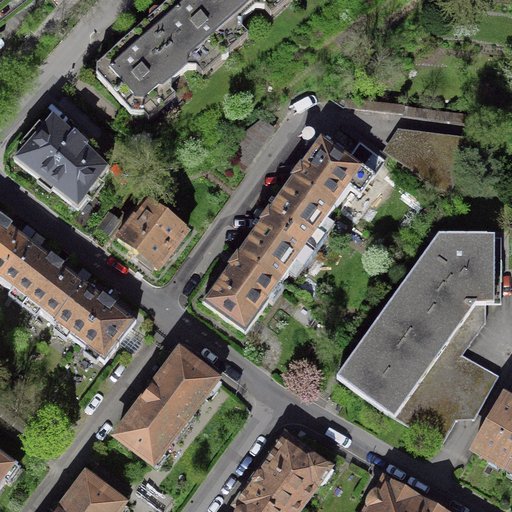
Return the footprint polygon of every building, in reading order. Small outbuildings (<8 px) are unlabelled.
[(0,0),(0,41),(3,39),(0,34),(0,29),(37,1),(36,0),(0,0)] [(248,15),(234,0),(174,0),(160,12),(154,12),(149,15),(149,21),(149,22),(150,22),(163,37),(158,41),(167,51),(163,54),(181,75),(187,69),(196,70),(204,63),(204,54),(212,48),(222,60),(225,60),(228,57),(229,54),(218,43),(225,36),(234,37),(242,29),(242,21),(248,15)] [(234,0),(248,15),(255,9),(264,10),(272,2),(272,0),(234,0)] [(171,84),(181,75),(163,54),(167,51),(158,41),(163,37),(150,22),(149,22),(123,45),(97,68),(97,77),(131,116),(143,116),(145,115),(146,107),(161,93),(169,93),(171,92),(171,84)] [(53,117),(14,162),(78,210),(109,171),(81,144),(53,117)] [(432,142),(399,138),(388,154),(448,194),(462,172),(465,146),(432,142)] [(293,179),(336,210),(350,190),(360,197),(384,164),(360,145),(349,160),(321,139),(296,174),(293,179)] [(280,288),(336,210),(293,179),(265,218),(237,257),(280,288)] [(146,203),(117,242),(137,257),(157,272),(186,234),(146,203)] [(0,219),(0,279),(29,242),(4,223),(0,219)] [(469,306),(486,306),(486,301),(501,302),(502,244),(487,244),(487,239),(439,239),(428,254),(417,269),(469,306)] [(29,242),(0,279),(0,283),(54,325),(84,285),(57,264),(29,242)] [(245,336),(280,288),(237,257),(233,262),(202,305),(245,336)] [(485,324),(486,306),(469,306),(417,269),(397,297),(377,324),(427,360),(439,344),(462,357),(485,324)] [(84,285),(54,325),(104,364),(135,324),(110,304),(84,285)] [(499,378),(462,357),(439,344),(427,360),(377,324),(357,352),(337,380),(387,417),(388,416),(442,446),(456,422),(474,421),(499,378)] [(180,355),(153,391),(151,390),(146,396),(141,403),(143,404),(115,440),(152,468),(177,435),(173,431),(187,413),(191,416),(217,383),(180,355)] [(474,453),(508,472),(511,465),(511,402),(506,399),(504,401),(503,400),(474,453)] [(251,486),(252,487),(237,507),(243,511),(244,511),(298,511),(329,470),(286,439),(261,473),(260,473),(256,480),(251,486)] [(0,489),(18,466),(0,452),(0,489)] [(118,511),(123,506),(86,478),(60,511),(118,511)] [(368,511),(420,511),(424,505),(385,483),(378,496),(377,496),(376,496),(375,496),(374,496),(373,497),(372,499),(370,501),(369,503),(368,505),(368,507),(368,508),(368,509),(369,509),(370,510),(368,511)]
